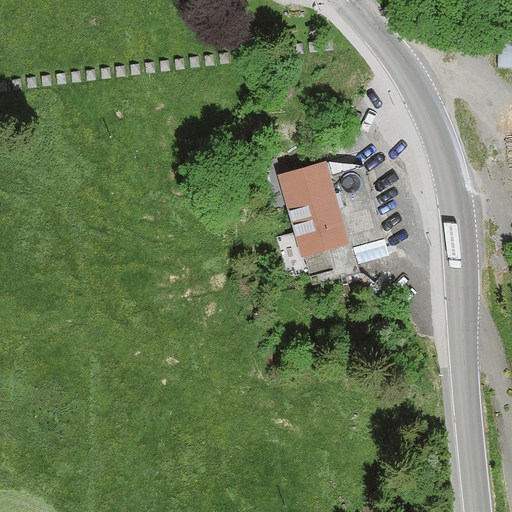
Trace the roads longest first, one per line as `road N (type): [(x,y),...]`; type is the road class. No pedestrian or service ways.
road 1 (secondary): [(462,335),(454,211),(428,113),(383,40),(345,0)]
road 2 (secondary): [(476,511),(462,335)]
road 3 (residential): [(511,441),(489,355),(462,335)]
